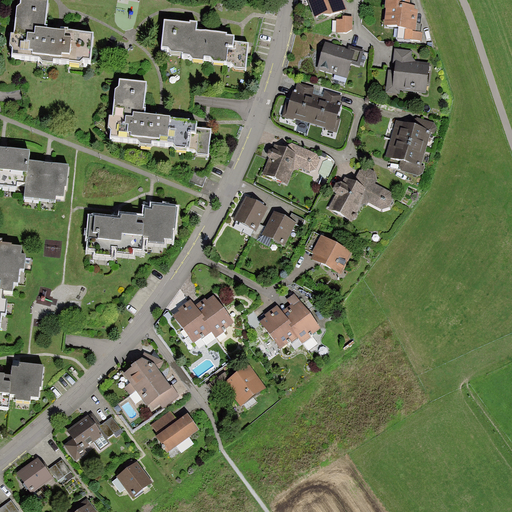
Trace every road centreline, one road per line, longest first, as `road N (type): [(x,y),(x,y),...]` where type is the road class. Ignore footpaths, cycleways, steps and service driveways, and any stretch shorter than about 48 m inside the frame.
road 1 (residential): [(291,0),(258,124),(194,253),(117,356),(0,465)]
road 2 (track): [(463,0),(511,138)]
